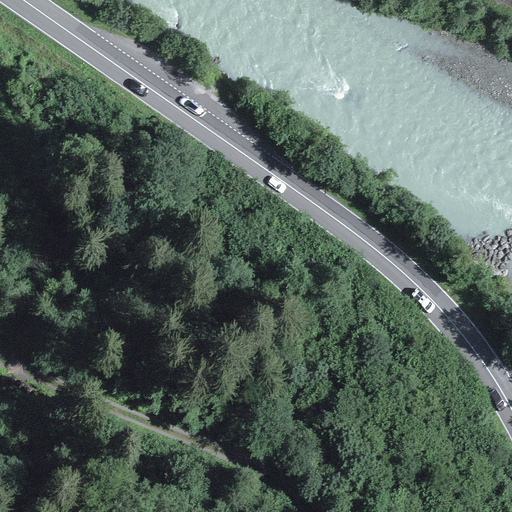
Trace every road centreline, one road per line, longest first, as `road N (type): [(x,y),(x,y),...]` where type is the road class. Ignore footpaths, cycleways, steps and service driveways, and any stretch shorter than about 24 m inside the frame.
road 1 (secondary): [(20,0),(401,273),(473,350),(511,410)]
road 2 (track): [(0,363),(270,469),(298,511)]
